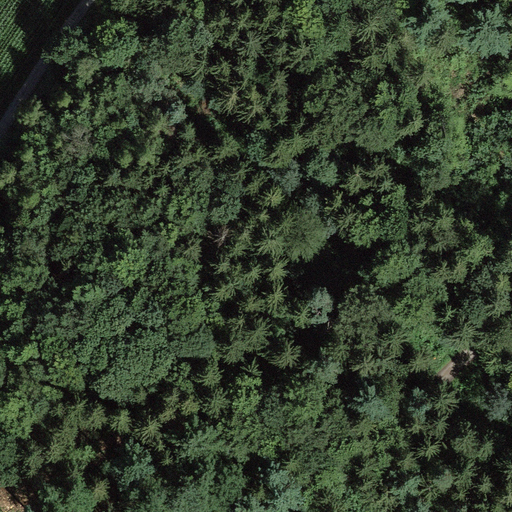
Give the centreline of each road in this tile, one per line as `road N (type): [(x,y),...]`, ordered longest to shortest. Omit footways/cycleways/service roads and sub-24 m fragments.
road 1 (track): [(286,511),(511,315)]
road 2 (track): [(86,0),(0,123)]
